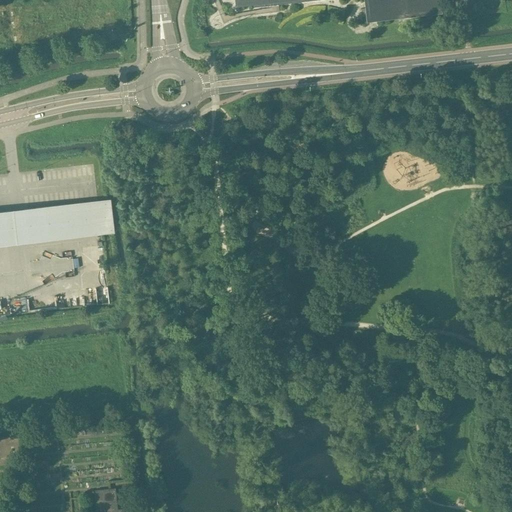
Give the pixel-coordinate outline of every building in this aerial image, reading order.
[(367,0),(370,18),(438,10),(437,0),(234,0),(236,5),(253,3),(254,7),(270,6),(270,1),(281,0),(290,0),(291,3),(318,0),(367,0)] [(24,210),(27,237),(101,229),(97,201),(24,210)] [(24,210),(8,212),(12,239),(27,237),(24,210)] [(0,212),(0,240),(12,239),(8,212),(0,212)] [(108,287),(96,287),(96,304),(109,304),(108,287)] [(4,315),(18,313),(17,299),(2,301),(4,315)] [(117,511),(115,490),(94,492),(96,511),(117,511)]
